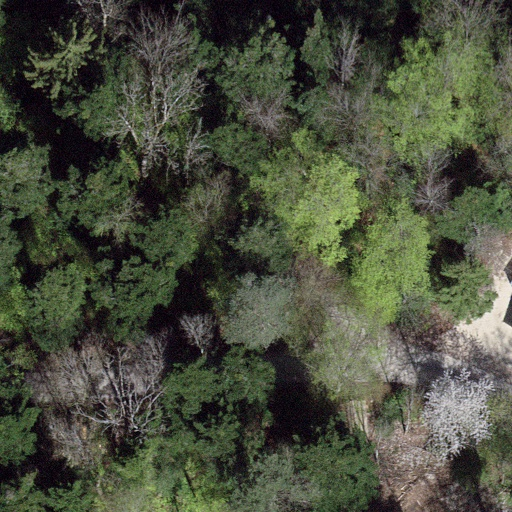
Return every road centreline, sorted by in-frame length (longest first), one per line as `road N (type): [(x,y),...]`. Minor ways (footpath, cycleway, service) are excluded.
road 1 (unclassified): [(511,411),(442,376),(380,365),(0,386)]
road 2 (track): [(380,365),(299,284),(176,219),(0,166)]
